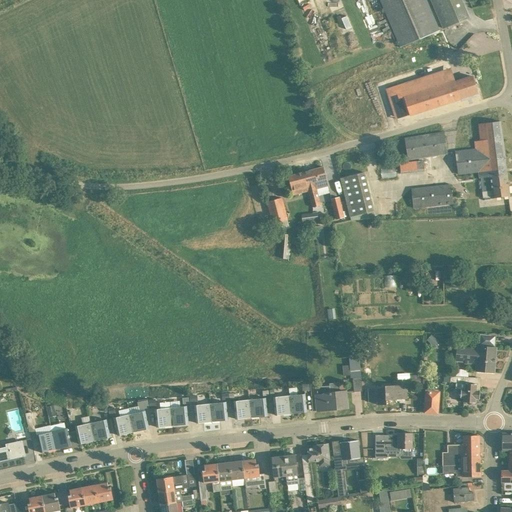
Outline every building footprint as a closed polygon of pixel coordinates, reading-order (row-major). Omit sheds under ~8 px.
[(380,0),(401,47),(439,31),(426,0),(380,0)] [(431,0),(444,28),(467,18),(459,0),(431,0)] [(447,75),(392,92),(400,118),(478,93),(473,76),(456,82),(455,80),(449,81),(447,75)] [(493,197),(510,195),(501,121),(478,124),(481,140),(475,141),(479,178),(490,176),(492,190),(482,191),(482,198),(493,197)] [(408,159),(448,153),(445,131),(405,137),(408,159)] [(401,170),(424,169),(424,160),(400,161),(401,170)] [(328,185),(324,167),(304,172),(309,191),(308,191),(313,207),(321,205),(317,189),(328,185)] [(350,215),(375,209),(365,170),(341,176),(350,215)] [(309,191),(304,172),(288,176),(293,195),(308,191),(309,191)] [(452,184),(412,187),(413,206),(453,204),(452,184)] [(282,197),(267,201),(272,223),(274,223),(276,230),(289,226),(282,197)] [(334,220),(344,217),(339,197),(331,199),(334,212),(333,212),(332,215),(332,217),(333,217),(334,220)] [(301,214),(302,222),(313,220),(312,213),(301,214)] [(421,235),(410,237),(410,248),(422,247),(421,235)] [(396,274),(384,275),(385,286),(396,285),(396,274)] [(478,333),(478,344),(496,344),(496,333),(478,333)] [(431,344),(436,338),(432,334),(427,339),(431,344)] [(476,363),(475,370),(494,372),(496,347),(479,346),(478,348),(458,347),(458,346),(458,341),(452,340),(452,347),(457,347),(455,361),(476,363)] [(9,348),(0,349),(0,354),(1,357),(6,356),(7,361),(12,360),(9,348)] [(363,375),(363,374),(361,358),(351,358),(353,378),(361,377),(361,375),(363,375)] [(465,383),(466,377),(450,376),(445,376),(444,382),(456,383),(455,388),(461,389),(461,398),(464,398),(464,402),(476,403),(476,399),(479,399),(480,390),(477,390),(477,384),(465,383)] [(362,391),(361,377),(353,378),(354,391),(362,391)] [(305,390),(310,390),(310,383),(309,383),(309,381),(301,382),(301,386),(302,386),(303,391),(305,390)] [(407,399),(406,385),(385,385),(386,388),(377,389),(378,404),(387,404),(386,399),(407,399)] [(318,394),(317,394),(319,410),(324,410),(325,411),(329,410),(330,409),(348,407),(346,390),(330,391),(329,386),(317,387),(318,394)] [(426,390),(425,402),(424,412),(438,413),(440,391),(426,390)] [(307,411),(306,402),(305,394),(290,395),(292,413),(307,411)] [(278,414),(292,413),(290,395),(276,397),(278,414)] [(267,416),(266,398),(250,399),(252,417),(267,416)] [(156,399),(148,400),(150,407),(156,407),(156,399)] [(236,419),(252,417),(250,399),(236,401),(237,407),(235,408),(236,419)] [(139,406),(138,406),(129,408),(130,414),(134,432),(149,428),(147,418),(144,408),(150,407),(148,400),(143,401),(143,400),(138,401),(139,406)] [(228,420),(226,402),(210,404),(212,421),(228,420)] [(196,423),(212,421),(210,404),(195,406),(196,423)] [(188,424),(187,406),(171,407),(171,408),(173,425),(188,424)] [(157,427),(173,425),(171,408),(155,409),(156,416),(157,427)] [(31,412),(25,413),(30,434),(36,433),(35,428),(31,412)] [(130,414),(129,414),(121,416),(117,417),(114,418),(118,435),(134,432),(130,414)] [(110,437),(106,419),(91,423),(95,440),(110,437)] [(64,422),(51,426),(56,449),(71,445),(68,428),(66,428),(64,422)] [(79,444),(95,440),(91,423),(83,425),(78,426),(75,426),(77,433),(79,444)] [(41,452),(56,449),(51,426),(50,425),(35,428),(36,433),(36,435),(39,445),(41,452)] [(398,432),(398,435),(398,447),(402,448),(412,448),(413,433),(398,432)] [(511,432),(502,433),(502,450),(510,450),(509,464),(511,463),(511,432)] [(463,435),(463,445),(463,452),(448,452),(443,452),(443,465),(464,464),(464,457),(479,456),(479,435),(463,435)] [(340,442),(341,445),(342,456),(335,457),(336,461),(351,459),(351,462),(359,461),(358,458),(360,458),(359,450),(358,440),(340,442)] [(330,460),(329,453),(328,444),(319,445),(319,447),(308,448),(310,463),(318,462),(319,466),(330,465),(329,460),(330,460)] [(0,461),(10,459),(8,449),(7,446),(0,448),(0,461)] [(299,491),(306,490),(305,483),(304,477),(298,478),(296,454),(284,456),(286,476),(287,485),(298,483),(299,491)] [(272,457),(273,467),(274,477),(286,476),(284,456),(272,457)] [(456,477),(470,476),(480,476),(479,456),(464,457),(464,464),(443,465),(443,474),(456,473),(456,477)] [(264,473),(260,473),(258,463),(256,464),(256,459),(243,460),(245,478),(246,488),(259,487),(259,489),(266,488),(264,473)] [(245,478),(243,460),(230,462),(232,479),(245,478)] [(232,479),(230,462),(218,463),(221,491),(233,489),(232,479)] [(214,492),(221,491),(218,463),(197,466),(199,480),(204,480),(204,483),(213,482),(214,492)] [(502,481),(511,481),(511,463),(509,464),(509,471),(502,471),(502,481)] [(358,473),(360,486),(368,485),(366,472),(358,473)] [(196,486),(194,473),(187,474),(188,487),(196,486)] [(159,491),(180,488),(180,489),(185,488),(183,475),(157,479),(159,491)] [(95,485),(98,502),(113,499),(111,486),(109,487),(108,482),(95,485)] [(312,482),(305,483),(306,490),(307,502),(315,501),(312,482)] [(95,485),(83,487),(86,504),(98,502),(95,485)] [(68,495),(71,507),(73,507),(86,504),(83,487),(70,490),(71,494),(68,495)] [(469,487),(459,488),(453,488),(454,494),(453,494),(454,502),(474,499),(473,491),(469,492),(469,487)] [(182,496),(180,489),(180,488),(159,491),(161,504),(176,502),(181,501),(182,501),(193,500),(192,495),(182,496)] [(206,488),(200,489),(201,496),(202,496),(203,503),(208,502),(206,488)] [(381,505),(389,503),(387,490),(379,491),(381,505)] [(55,493),(42,495),(45,511),(50,511),(61,510),(58,497),(56,497),(55,493)] [(24,511),(45,511),(42,495),(29,498),(30,502),(23,504),(24,511)] [(319,508),(342,504),(340,496),(318,500),(319,508)] [(16,502),(16,503),(18,511),(17,511),(24,511),(23,504),(22,500),(16,501),(16,502)] [(8,502),(0,503),(0,511),(10,511),(8,502)] [(161,504),(161,511),(177,511),(176,502),(161,504)]
